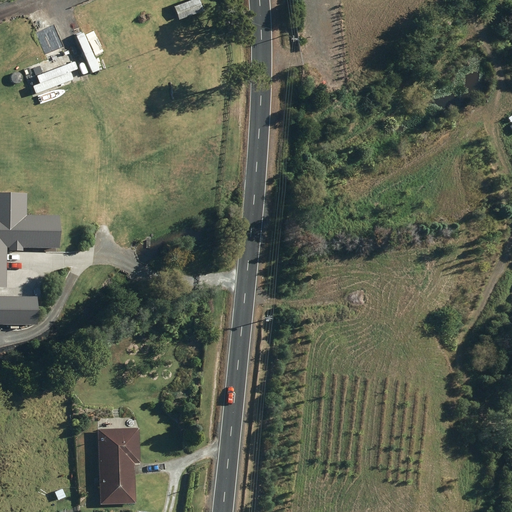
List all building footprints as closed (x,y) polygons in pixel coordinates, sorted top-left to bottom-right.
[(100,0),(104,8),(123,0),(100,0)] [(198,0),(186,0),(173,5),(176,12),(178,18),(202,9),(198,0)] [(376,3),(367,4),(374,45),(382,44),(376,3)] [(0,59),(39,43),(30,21),(15,27),(12,20),(0,24),(0,59)] [(55,31),(38,37),(47,59),(22,69),(33,99),(82,80),(90,77),(83,59),(75,63),(70,51),(64,53),(55,31)] [(22,83),(18,71),(8,75),(12,87),(22,83)] [(58,91),(39,98),(42,106),(61,99),(58,91)] [(27,195),(0,193),(0,289),(5,290),(6,252),(23,253),(23,249),(58,250),(60,219),(26,217),(27,195)] [(35,301),(0,299),(0,323),(34,324),(35,301)] [(138,465),(138,430),(97,430),(99,506),(133,506),(132,465),(138,465)]
